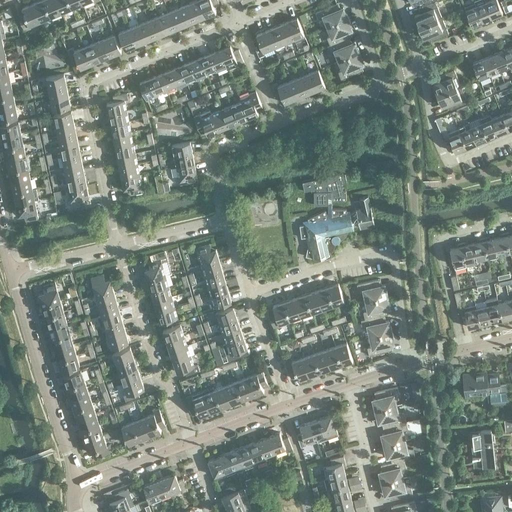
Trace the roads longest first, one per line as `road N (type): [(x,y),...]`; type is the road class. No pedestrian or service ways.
road 1 (residential): [(118,244),(88,85),(238,21)]
road 2 (residential): [(411,364),(390,255),(250,293)]
road 3 (residential): [(73,486),(10,270)]
road 4 (residential): [(190,442),(171,387),(159,376),(118,244)]
road 5 (residential): [(511,221),(438,240),(463,350)]
road 6 (residential): [(511,138),(449,161),(432,125),(421,65)]
road 7 (residential): [(227,218),(215,151),(280,123)]
road 8 (residential): [(374,511),(350,384)]
road 9 (residential): [(73,486),(190,442)]
